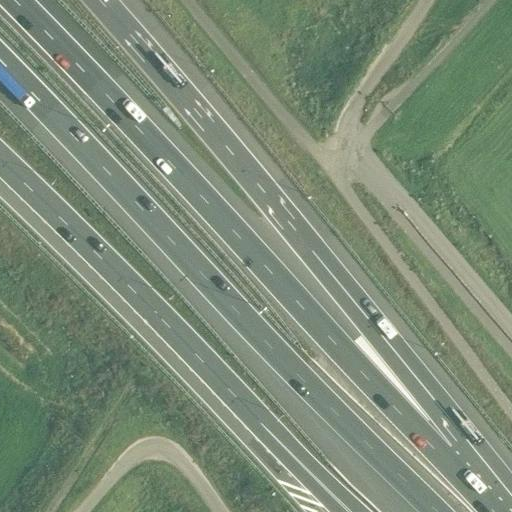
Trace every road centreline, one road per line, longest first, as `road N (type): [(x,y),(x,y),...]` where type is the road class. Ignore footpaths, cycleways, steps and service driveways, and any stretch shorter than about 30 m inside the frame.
road 1 (motorway): [(440,454),(16,0)]
road 2 (motorway): [(0,62),(407,511)]
road 3 (motorway): [(440,454),(376,327),(99,0)]
road 4 (motorway): [(0,161),(340,511)]
